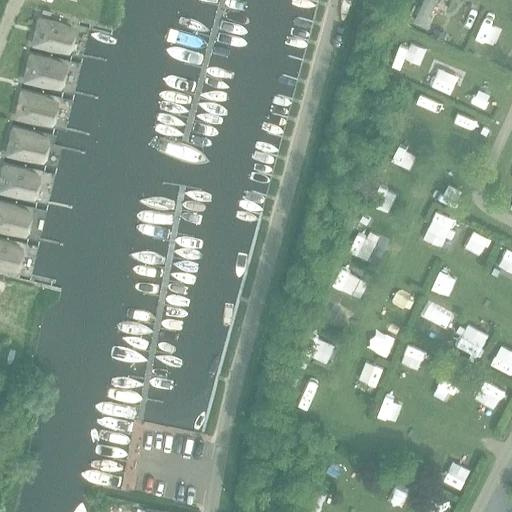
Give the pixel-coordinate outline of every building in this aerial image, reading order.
[(441,0),(431,24),(446,30),(458,0),(441,0)] [(59,26),(39,21),(33,46),(53,50),(68,52),(73,32),(59,26)] [(436,29),(433,37),(444,42),(447,35),(436,29)] [(511,57),(511,31),(502,53),(511,57)] [(50,62),(31,57),(25,82),(45,86),(60,88),(65,68),(50,62)] [(500,103),(505,77),(478,72),(472,97),(500,103)] [(42,98),(22,93),(17,118),(36,122),(52,124),(56,104),(42,98)] [(33,135),(14,130),(8,154),(28,159),(43,160),(48,140),(33,135)] [(24,172),(5,168),(0,188),(0,192),(19,197),(34,198),(39,178),(24,172)] [(16,208),(0,204),(0,230),(10,232),(25,234),(30,214),(16,208)] [(7,244),(0,242),(0,267),(2,268),(17,270),(22,250),(7,244)] [(493,355),(495,346),(474,340),(471,349),(493,355)] [(511,511),(511,489),(497,511),(511,511)]
